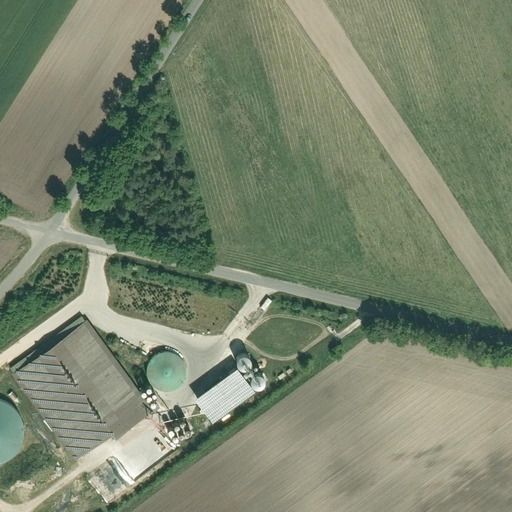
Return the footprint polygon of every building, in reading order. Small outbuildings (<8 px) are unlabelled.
[(265,309),(270,299),(265,296),(260,306),(265,309)] [(89,318),(12,373),(76,462),(153,407),(89,318)] [(184,381),(187,376),(188,370),(188,363),(185,357),(181,353),(175,350),(169,348),(163,349),(157,352),(152,357),(149,363),(148,370),(150,377),(153,383),(159,387),(166,389),(173,388),(179,386),(184,381)] [(251,358),(252,357),(252,354),(252,352),(251,350),(249,349),(247,348),(245,348),(243,348),(241,349),(240,351),(239,353),(239,356),(240,358),(241,360),(243,361),(245,361),(248,361),(250,360),(251,358)] [(238,364),(197,394),(214,417),(255,387),(238,364)] [(265,379),(266,377),(267,375),(266,373),(265,371),(264,369),(262,368),(259,367),(257,368),(255,369),(253,371),(252,373),(252,376),(252,378),(254,380),(256,382),(259,382),(261,382),(263,381),(265,379)] [(21,451),(26,442),(28,431),(27,421),(22,411),(15,403),(6,398),(0,397),(0,463),(2,463),(13,458),(21,451)]
